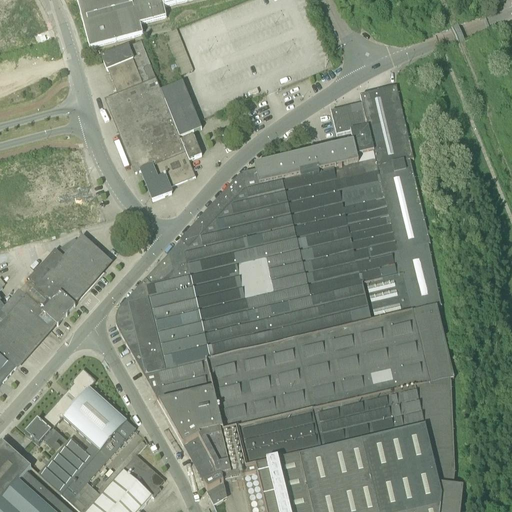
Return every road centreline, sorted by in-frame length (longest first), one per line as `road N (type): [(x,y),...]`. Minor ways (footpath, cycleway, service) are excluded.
road 1 (residential): [(166,237),(252,148),(367,71)]
road 2 (residential): [(198,511),(91,321)]
road 3 (unknown): [(2,286),(57,237),(84,229),(109,227),(147,258)]
road 4 (residential): [(367,71),(511,12)]
road 5 (residential): [(166,237),(121,192),(88,122)]
road 6 (residential): [(0,425),(91,321)]
